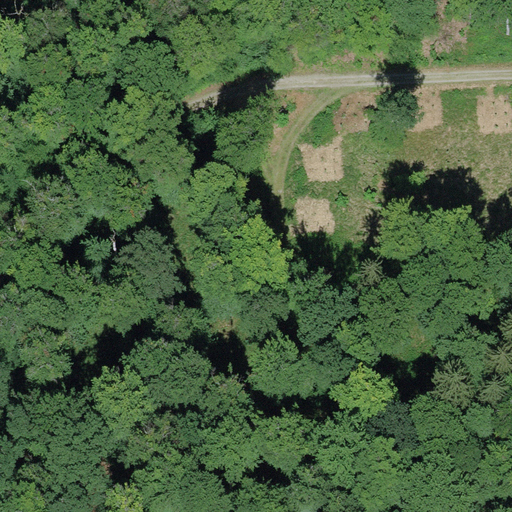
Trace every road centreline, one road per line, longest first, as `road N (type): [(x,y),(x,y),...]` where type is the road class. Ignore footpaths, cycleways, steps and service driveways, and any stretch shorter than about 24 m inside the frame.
road 1 (track): [(0,258),(91,174),(178,122),(288,94),(511,79)]
road 2 (track): [(355,511),(288,94)]
